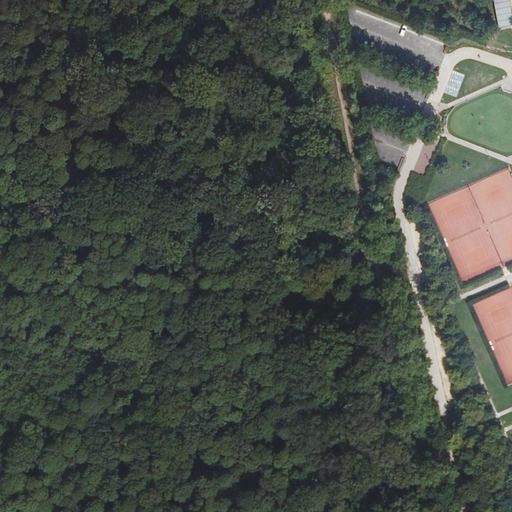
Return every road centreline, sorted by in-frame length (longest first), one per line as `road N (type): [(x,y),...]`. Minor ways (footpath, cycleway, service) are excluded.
road 1 (track): [(315,0),(416,511)]
road 2 (motorway): [(421,0),(511,499)]
road 3 (motorway): [(511,439),(435,0)]
road 4 (track): [(0,271),(255,511)]
